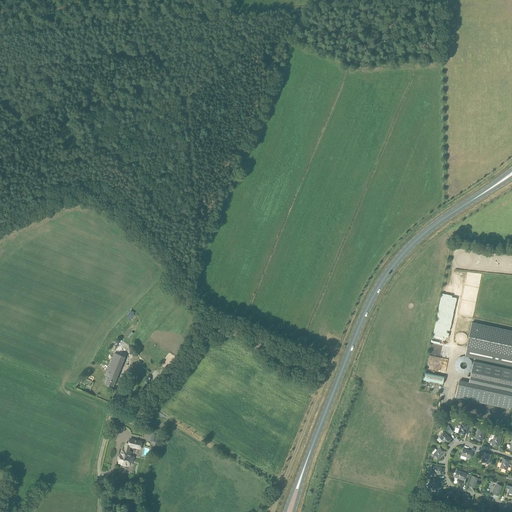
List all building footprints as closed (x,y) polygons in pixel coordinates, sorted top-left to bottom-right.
[(511,330),(472,322),(465,356),(511,366),(511,330)] [(125,358),(114,353),(105,375),(108,376),(106,383),(113,386),(125,358)] [(511,369),(473,361),(472,367),(469,382),(459,380),(456,397),(509,409),(509,406),(511,406),(511,369)] [(161,384),(172,371),(166,366),(156,379),(161,384)] [(425,372),(423,381),(443,384),(444,376),(425,372)] [(461,424),(458,433),(465,435),(468,426),(461,424)] [(478,429),(475,439),(482,441),(485,432),(478,429)] [(439,437),(446,444),(451,439),(444,432),(439,437)] [(494,435),(492,445),(498,447),(501,437),(494,435)] [(120,456),(119,456),(118,460),(119,460),(119,463),(122,463),(121,464),(126,466),(126,465),(129,465),(130,461),(133,462),(134,457),(130,456),(131,452),(129,451),(130,446),(140,449),(142,442),(130,438),(128,444),(126,443),(124,450),(122,449),(120,456)] [(439,447),(433,455),(438,460),(445,452),(439,447)] [(463,449),(461,455),(470,459),(473,452),(463,449)] [(484,452),(481,462),(488,464),(491,455),(484,452)] [(503,458),(500,468),(507,470),(510,461),(503,458)] [(431,466),(430,473),(440,474),(441,467),(431,466)] [(457,470),(454,477),(464,480),(466,474),(457,470)] [(471,478),(468,486),(474,488),(476,483),(477,480),(474,479),(471,478)] [(428,483),(429,490),(439,489),(438,482),(428,483)] [(495,486),(493,494),(498,496),(500,491),(501,491),(502,488),(499,487),(498,487),(495,486)] [(449,490),(442,497),(444,499),(451,492),(449,490)]
